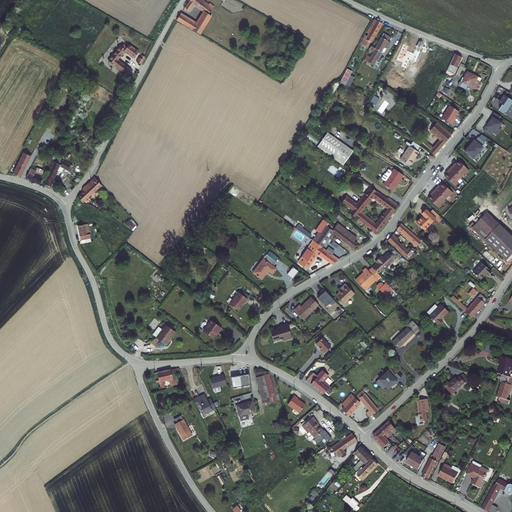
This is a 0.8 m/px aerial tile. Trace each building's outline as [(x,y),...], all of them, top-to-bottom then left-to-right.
[(180,11),(178,16),(201,31),(213,15),(210,13),(213,8),(209,4),(210,3),(206,0),(187,0),(184,4),(188,7),(192,0),(193,0),(206,10),(198,22),(180,11)] [(370,26),(364,37),(369,39),(382,19),(375,15),(369,25),(370,26)] [(372,46),(364,59),(371,63),(382,43),(384,45),(389,36),(386,35),(388,31),(383,28),(374,42),(371,41),(369,44),(372,46)] [(107,56),(126,71),(130,66),(115,55),(123,46),(129,51),(129,52),(131,54),(132,53),(137,47),(134,45),(134,46),(128,41),(125,43),(120,39),(107,56)] [(144,53),(141,51),(140,54),(139,53),(136,58),(140,61),(144,53)] [(454,51),(446,67),(450,69),(453,71),(461,54),(454,51)] [(461,74),(462,76),(469,79),(471,75),(482,80),(485,73),(484,72),(485,68),(470,61),(465,72),(464,72),(462,72),(461,74)] [(444,71),(437,86),(439,88),(446,72),(444,71)] [(511,108),(511,107),(511,97),(503,91),(498,99),(504,104),(501,109),(511,115),(511,113),(511,108)] [(450,102),(441,114),(451,121),(455,116),(453,115),(458,107),(450,102)] [(497,118),(500,114),(493,109),(490,113),(492,115),(484,127),(490,131),(492,128),(496,131),(499,126),(498,125),(501,120),(497,118)] [(430,115),(423,123),(437,136),(430,144),(435,148),(449,131),(430,115)] [(327,128),(317,142),(342,160),(352,146),(327,128)] [(479,130),(476,133),(483,138),(486,135),(479,130)] [(467,142),(462,147),(467,151),(466,152),(471,155),(481,143),(480,142),(483,138),(476,133),(473,137),(472,136),(467,142)] [(408,141),(400,154),(410,160),(418,147),(408,141)] [(426,141),(423,145),(433,151),(435,148),(430,144),(426,141)] [(12,168),(11,170),(16,173),(31,144),(29,143),(28,145),(26,143),(14,164),(12,163),(10,167),(12,168)] [(66,174),(57,182),(61,187),(71,181),(70,180),(73,177),(74,178),(82,172),(75,164),(71,161),(73,158),(67,155),(65,158),(62,156),(60,162),(70,168),(65,172),(66,174)] [(452,160),(449,163),(459,172),(463,168),(464,169),(468,166),(457,156),(455,159),(453,161),(452,160)] [(53,158),(43,180),(49,183),(59,160),(57,159),(57,160),(53,158)] [(35,165),(30,162),(24,173),(40,179),(43,171),(40,169),(43,165),(37,162),(35,165)] [(459,172),(449,163),(447,166),(448,167),(446,169),(443,171),(453,181),(456,178),(455,176),(459,172)] [(386,176),(384,179),(393,186),(397,180),(396,179),(400,173),(401,174),(404,171),(395,164),(393,166),(390,164),(389,164),(386,168),(385,169),(382,172),(383,173),(386,176)] [(357,171),(355,175),(357,177),(361,181),(364,176),(360,173),(359,173),(357,171)] [(79,197),(84,202),(103,184),(96,177),(83,189),(85,191),(79,197)] [(436,182),(433,185),(443,194),(447,190),(448,191),(452,188),(441,178),(439,181),(437,183),(436,182)] [(370,183),(356,200),(345,191),(341,197),(351,205),(349,209),(374,228),(376,225),(377,227),(397,202),(395,201),(397,199),(387,193),(386,194),(370,183)] [(443,194),(433,185),(431,188),(431,189),(430,191),(427,194),(437,203),(440,200),(439,199),(443,194)] [(441,214),(431,205),(428,208),(424,205),(421,209),(423,211),(421,213),(420,212),(415,217),(423,225),(434,214),(437,217),(441,214)] [(347,216),(339,209),(337,212),(345,219),(347,216)] [(511,255),(511,237),(488,215),(474,229),(508,260),(511,255)] [(312,235),(313,236),(315,237),(326,221),(331,225),(332,222),(326,217),(319,227),(318,227),(312,235)] [(86,219),(76,221),(79,236),(90,234),(86,219)] [(422,239),(400,219),(396,224),(414,240),(410,244),(408,243),(406,245),(396,235),(397,234),(393,230),(387,235),(404,251),(403,252),(408,256),(410,253),(409,252),(414,248),(413,247),(417,243),(418,244),(422,239)] [(297,220),(295,223),(309,233),(310,230),(297,220)] [(332,226),(331,225),(326,221),(315,237),(322,242),(331,228),(331,227),(332,226)] [(335,222),(332,226),(331,227),(331,228),(353,243),(356,239),(353,237),(355,234),(340,224),(339,225),(335,222)] [(313,236),(298,256),(307,262),(316,248),(330,259),(338,253),(322,242),(315,237),(313,236)] [(378,256),(371,262),(377,269),(394,253),(387,247),(382,252),(380,250),(376,254),(378,256)] [(266,250),(252,268),(260,274),(267,266),(271,269),(275,264),(272,262),(276,257),(266,250)] [(362,267),(354,275),(364,286),(379,271),(377,269),(371,262),(367,266),(365,263),(361,266),(362,267)] [(492,272),(482,263),(473,273),(481,280),(487,274),(489,275),(492,272)] [(341,285),(335,291),(342,298),(348,293),(349,293),(354,288),(344,278),(339,283),(341,285)] [(321,283),(318,286),(324,292),(327,289),(321,283)] [(238,288),(229,299),(237,305),(249,291),(243,286),(240,289),(238,288)] [(468,293),(472,297),(477,291),(473,288),(468,293)] [(299,300),(293,306),(303,315),(318,300),(310,292),(300,302),(299,300)] [(488,299),(481,293),(475,299),(474,300),(466,308),(453,295),(450,298),(471,317),(488,299)] [(430,313),(439,322),(443,318),(441,316),(449,309),(442,301),(438,305),(430,313)] [(430,313),(438,305),(435,302),(427,310),(430,313)] [(211,315),(203,327),(212,334),(217,328),(218,329),(222,324),(211,315)] [(280,323),(270,326),(272,334),(278,333),(278,334),(282,333),(283,336),(291,334),(287,318),(279,321),(280,323)] [(165,320),(155,333),(165,341),(169,336),(168,335),(174,327),(165,320)] [(398,347),(418,327),(411,320),(406,325),(407,326),(392,341),(398,347)] [(322,334),(316,340),(322,346),(321,347),(324,350),(331,343),(322,334)] [(492,344),(485,341),(482,348),(489,351),(492,344)] [(501,380),(500,383),(510,387),(511,383),(508,382),(510,376),(508,375),(511,368),(511,369),(511,368),(511,357),(502,354),(499,361),(501,362),(498,371),(502,373),(500,378),(501,379),(500,380),(501,380)] [(312,367),(306,375),(323,389),(328,383),(329,383),(334,379),(329,375),(328,377),(325,374),(328,369),(327,368),(328,367),(322,362),(318,366),(319,368),(317,371),(312,367)] [(172,368),(158,372),(162,386),(166,385),(165,380),(170,379),(172,384),(176,382),(172,368)] [(176,368),(172,368),(176,382),(180,381),(176,368)] [(395,373),(389,368),(375,381),(383,389),(386,386),(387,388),(392,383),(393,385),(401,377),(396,372),(395,373)] [(251,384),(249,373),(232,376),(233,387),(251,384)] [(460,376),(465,382),(469,379),(463,373),(460,376)] [(213,388),(227,384),(224,374),(210,378),(213,388)] [(270,374),(264,376),(270,398),(275,396),(270,374)] [(264,376),(257,378),(262,400),(270,398),(264,376)] [(444,385),(453,394),(463,384),(465,386),(468,384),(465,382),(460,376),(458,379),(456,377),(449,383),(448,382),(444,385)] [(510,387),(500,383),(496,395),(499,396),(498,400),(507,404),(509,399),(507,398),(509,392),(508,392),(510,387)] [(377,405),(363,388),(358,393),(367,404),(364,407),(369,412),(377,405)] [(347,392),(341,399),(344,402),(342,404),(349,410),(360,398),(353,391),(350,395),(347,392)] [(286,400),(297,409),(304,402),(296,395),(296,394),(293,392),(286,400)] [(205,394),(193,399),(196,406),(201,404),(205,413),(216,408),(212,398),(208,400),(205,394)] [(427,399),(418,400),(422,421),(428,420),(426,409),(429,409),(427,399)] [(253,400),(235,405),(236,409),(239,408),(241,416),(256,411),(253,400)] [(315,418),(312,413),(300,424),(306,430),(308,429),(314,435),(321,428),(314,419),(315,418)] [(184,419),(175,424),(184,440),(193,435),(184,419)] [(382,448),(389,442),(384,435),(385,434),(388,437),(396,430),(390,420),(373,434),(373,435),(373,437),(382,448)] [(355,436),(351,430),(328,445),(330,448),(333,446),(335,451),(355,436)] [(370,453),(360,442),(353,450),(359,457),(353,462),(355,464),(361,459),(362,461),(370,453)] [(445,446),(440,443),(434,456),(432,455),(423,475),(429,477),(434,467),(435,467),(445,446)] [(412,445),(404,454),(410,457),(407,463),(419,469),(427,454),(421,450),(419,454),(413,451),(415,447),(412,445)] [(375,460),(371,456),(363,463),(368,467),(375,460)] [(360,475),(368,467),(363,463),(356,471),(357,471),(355,473),(357,474),(358,473),(360,475)] [(452,467),(445,463),(438,476),(453,483),(460,469),(453,465),(452,467)] [(480,487),(489,469),(482,466),(481,467),(472,463),(467,474),(475,478),(472,483),(480,487)] [(498,481),(484,508),(489,511),(493,504),(500,491),(503,492),(505,489),(506,490),(507,492),(510,494),(511,493),(511,483),(511,484),(509,484),(506,482),(505,483),(504,484),(498,481)] [(348,494),(343,489),(340,493),(347,499),(352,494),(350,492),(348,494)] [(355,496),(352,494),(347,499),(353,505),(357,501),(354,498),(355,496)] [(234,503),(227,506),(229,511),(231,511),(238,509),(234,503)]
